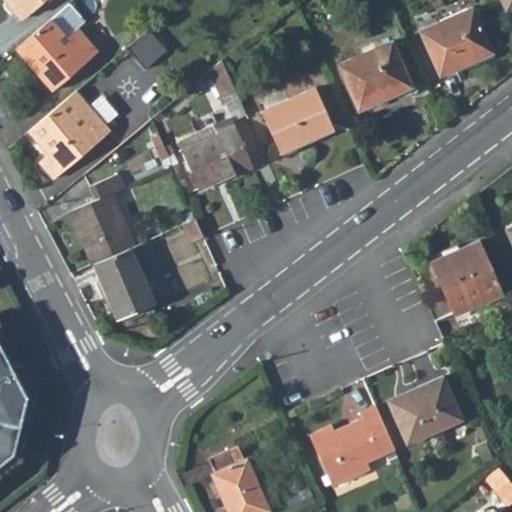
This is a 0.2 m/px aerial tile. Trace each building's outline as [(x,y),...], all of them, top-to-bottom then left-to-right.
[(47,0),(17,0),(13,4),(26,18),(47,0)] [(511,0),(497,0),(504,14),(511,10),(511,0)] [(79,27),(88,20),(71,1),(18,47),(54,89),(99,51),(79,27)] [(462,76),(494,62),(472,11),(418,35),(438,81),(454,74),(460,86),(465,84),(462,76)] [(144,67),(167,48),(150,27),(127,46),(144,67)] [(356,114),(411,90),(392,44),(337,68),(356,114)] [(207,72),(219,100),(236,92),(222,60),(207,72)] [(278,152),(332,128),(314,87),(260,111),(278,152)] [(55,178),(62,172),(112,130),(77,89),(29,130),(49,153),(48,155),(40,161),(55,178)] [(104,92),(94,100),(107,119),(118,111),(104,92)] [(197,192),(251,168),(229,117),(175,141),(197,192)] [(137,247),(113,195),(126,189),(119,173),(92,186),(98,201),(73,213),(97,266),(137,247)] [(202,235),(195,219),(183,224),(191,240),(202,235)] [(97,266),(121,319),(159,302),(142,266),(154,260),(145,243),(137,247),(97,266)] [(455,320),(504,299),(481,245),(432,266),(455,320)] [(0,341),(11,361),(19,357),(0,321),(0,341)] [(0,473),(22,457),(24,445),(15,443),(24,404),(33,406),(37,391),(19,357),(11,361),(0,341),(0,473)] [(406,449),(462,424),(443,383),(388,407),(406,449)] [(15,443),(24,445),(33,406),(24,404),(15,443)] [(369,468),(397,455),(378,412),(362,419),(365,423),(338,436),(335,430),(313,440),(335,491),(372,474),(369,468)] [(273,511),(252,466),(250,467),(243,452),(212,466),(219,481),(216,482),(230,511),(273,511)]
